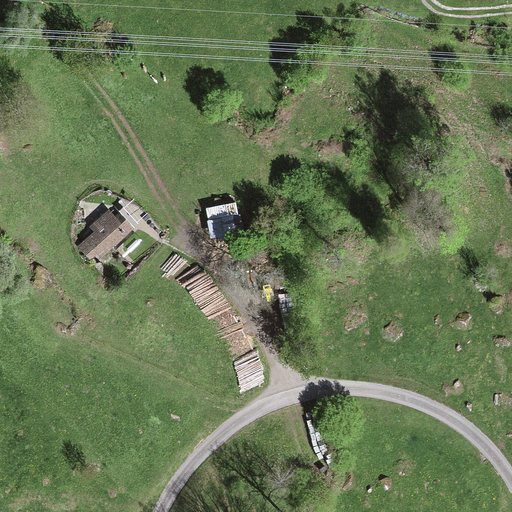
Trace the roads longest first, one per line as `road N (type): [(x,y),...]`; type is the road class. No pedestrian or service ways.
road 1 (track): [(305,390),(42,37),(0,2)]
road 2 (unclassified): [(511,492),(495,463),(444,413),(371,387),(305,390),(221,429),(173,479),(158,511)]
